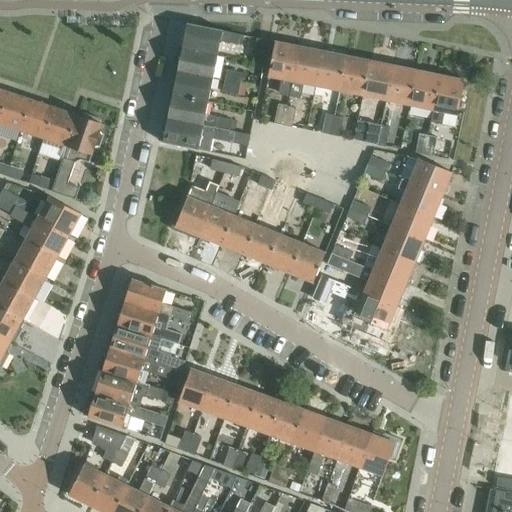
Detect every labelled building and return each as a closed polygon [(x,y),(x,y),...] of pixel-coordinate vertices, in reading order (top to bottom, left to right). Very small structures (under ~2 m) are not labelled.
[(187,24),(182,48),(217,56),(220,42),(239,45),(241,36),(222,32),(187,24)] [(257,39),(252,63),(265,65),(270,41),(257,39)] [(276,43),(269,77),(281,80),(278,94),(290,96),(300,48),(276,43)] [(182,48),(177,72),(212,79),(217,56),(182,48)] [(300,48),(290,96),(300,98),(303,84),(316,87),(324,53),(300,48)] [(324,53),(316,87),(340,92),(347,58),(324,53)] [(347,58),(340,92),(363,97),(370,63),(347,58)] [(370,63),(363,97),(386,102),(393,68),(370,63)] [(393,68),(386,102),(410,107),(417,73),(393,68)] [(227,70),(225,82),(241,85),(241,84),(243,73),(227,70)] [(177,72),(172,95),(207,103),(212,79),(177,72)] [(417,73),(410,107),(433,112),(440,78),(417,73)] [(440,78),(433,112),(457,117),(464,83),(440,78)] [(225,82),(223,93),(239,96),(245,97),(247,86),(241,84),(241,85),(225,82)] [(0,118),(8,94),(0,90),(0,118)] [(8,94),(0,118),(0,124),(21,132),(31,101),(8,94)] [(172,95),(167,118),(203,126),(207,103),(172,95)] [(31,101),(21,132),(44,139),(54,109),(31,101)] [(279,105),(275,124),(284,126),(288,107),(279,105)] [(288,107),(284,126),(292,128),(296,109),(288,107)] [(54,109),(44,139),(67,147),(77,117),(54,109)] [(326,115),(322,134),(330,135),(334,116),(326,115)] [(55,181),(52,191),(74,199),(77,192),(74,186),(66,184),(73,162),(80,159),(88,162),(92,148),(95,149),(97,148),(102,134),(101,132),(98,131),(100,125),(98,124),(99,121),(98,119),(88,116),(86,117),(85,120),(77,117),(67,147),(56,181),(55,181)] [(334,116),(330,135),(340,137),(344,119),(334,116)] [(218,117),(216,128),(231,131),(233,121),(218,117)] [(167,118),(162,142),(197,150),(209,152),(212,139),(232,144),(248,147),(250,136),(234,132),(231,132),(231,131),(216,128),(216,129),(203,126),(167,118)] [(358,121),(354,140),(377,145),(381,126),(358,121)] [(381,126),(377,145),(386,147),(390,128),(381,126)] [(420,135),(416,153),(424,155),(428,136),(420,135)] [(428,136),(424,155),(434,157),(438,138),(428,136)] [(372,157),(368,166),(386,174),(390,164),(372,157)] [(409,157),(402,177),(411,181),(410,183),(410,184),(443,198),(452,175),(419,161),(409,157)] [(213,160),(211,170),(225,173),(227,164),(213,160)] [(0,162),(0,174),(6,176),(10,166),(0,162)] [(227,164),(225,173),(239,177),(241,167),(227,164)] [(10,166),(6,176),(20,181),(24,170),(10,166)] [(368,166),(365,173),(383,181),(386,174),(368,166)] [(262,176),(258,186),(270,190),(274,181),(262,176)] [(42,177),(38,187),(52,191),(55,181),(42,177)] [(403,179),(399,189),(407,192),(401,206),(433,220),(443,198),(410,184),(410,183),(403,179)] [(274,181),(270,190),(285,196),(289,187),(274,181)] [(177,212),(171,227),(171,230),(186,235),(188,234),(189,232),(198,236),(210,207),(219,186),(209,182),(205,191),(192,186),(181,212),(179,211),(177,212)] [(3,189),(0,195),(0,198),(16,207),(17,206),(21,199),(4,190),(3,189)] [(307,194),(303,204),(316,210),(321,200),(307,194)] [(0,198),(0,207),(12,214),(11,216),(28,225),(33,228),(26,241),(56,257),(68,236),(38,219),(39,218),(33,216),(17,206),(16,207),(0,198)] [(39,218),(38,219),(68,236),(80,215),(50,199),(39,218)] [(321,200),(316,210),(330,215),(334,205),(321,200)] [(354,201),(350,211),(368,218),(372,209),(354,201)] [(401,206),(391,228),(424,242),(433,220),(401,206)] [(210,207),(198,236),(221,246),(233,216),(211,207),(210,207)] [(350,211),(347,218),(365,225),(368,218),(350,211)] [(233,216),(221,246),(244,255),(256,225),(233,216)] [(256,225),(244,255),(267,264),(279,235),(256,225)] [(391,228),(382,250),(415,264),(424,242),(391,228)] [(279,235),(267,264),(290,274),(302,244),(279,235)] [(26,241),(15,261),(45,278),(56,257),(26,241)] [(302,244),(290,274),(313,283),(325,254),(302,244)] [(336,245),(332,255),(350,262),(350,261),(354,253),(336,245)] [(373,271),(373,272),(406,286),(415,264),(382,250),(373,271)] [(332,255),(328,265),(369,282),(364,294),(396,308),(406,286),(373,272),(373,271),(350,261),(350,262),(332,255)] [(4,281),(3,283),(33,299),(45,278),(15,261),(4,281)] [(323,276),(320,284),(338,292),(341,284),(323,276)] [(0,279),(0,308),(21,320),(33,299),(3,283),(4,281),(0,279)] [(131,279),(124,303),(159,314),(171,318),(190,324),(193,313),(163,303),(167,291),(131,279)] [(364,294),(354,317),(387,331),(396,308),(364,294)] [(124,303),(117,326),(152,337),(161,340),(179,345),(182,335),(167,330),(171,318),(159,314),(124,303)] [(0,336),(9,341),(13,343),(21,330),(17,328),(21,320),(0,308),(0,336)] [(117,326),(109,349),(145,360),(167,367),(170,356),(157,352),(161,340),(152,337),(117,326)] [(0,336),(0,367),(3,367),(11,354),(10,351),(6,349),(9,341),(0,336)] [(109,349),(102,372),(137,383),(138,382),(142,370),(168,378),(172,368),(167,367),(145,360),(109,349)] [(191,371),(179,402),(203,411),(214,379),(191,371)] [(102,372),(95,394),(130,405),(139,408),(143,397),(146,398),(146,397),(161,401),(164,391),(150,386),(138,382),(137,383),(102,372)] [(214,379),(203,411),(225,419),(237,387),(214,379)] [(237,387),(225,419),(248,427),(259,395),(237,387)] [(161,401),(161,402),(171,405),(175,394),(164,391),(161,401)] [(95,394),(87,418),(99,422),(126,430),(130,416),(156,424),(159,414),(139,408),(130,405),(95,394)] [(259,395),(248,427),(270,436),(282,404),(259,395)] [(270,436),(268,442),(278,445),(280,439),(293,444),(304,412),(282,404),(270,436)] [(304,412),(293,444),(315,452),(327,420),(304,412)] [(159,414),(156,424),(165,427),(168,417),(159,414)] [(315,452),(308,471),(317,474),(324,455),(338,460),(350,428),(327,420),(315,452)] [(98,427),(92,444),(107,451),(104,458),(113,463),(127,437),(98,427)] [(350,428),(338,460),(361,468),(372,436),(350,428)] [(169,434),(166,444),(179,449),(179,450),(187,453),(194,435),(186,431),(183,439),(169,434)] [(372,436),(361,468),(383,477),(390,458),(393,459),(396,458),(401,443),(400,440),(381,433),(379,439),(372,436)] [(194,435),(187,453),(196,456),(203,438),(194,435)] [(127,437),(113,463),(123,468),(129,454),(137,440),(127,436),(127,437)] [(230,448),(224,466),(232,470),(239,451),(230,448)] [(127,487),(114,511),(141,511),(148,498),(156,484),(163,471),(172,453),(161,449),(138,493),(127,487)] [(239,451),(232,470),(241,473),(248,454),(239,451)] [(252,452),(245,470),(255,474),(261,456),(252,452)] [(86,462),(70,495),(92,506),(106,477),(96,472),(98,468),(86,462)] [(260,463),(255,476),(265,480),(270,467),(260,463)] [(276,464),(269,483),(278,486),(284,467),(276,464)] [(206,466),(200,476),(209,481),(210,481),(212,478),(216,469),(206,466)] [(284,467),(278,486),(286,489),(293,470),(284,467)] [(216,469),(212,478),(231,488),(233,488),(238,478),(216,469)] [(163,471),(156,484),(165,489),(172,475),(163,471)] [(307,475),(301,491),(312,495),(318,479),(307,475)] [(169,509),(167,511),(194,511),(197,507),(210,481),(209,481),(200,476),(186,504),(182,506),(173,501),(169,509)] [(106,477),(92,506),(104,511),(114,511),(127,487),(106,477)] [(329,484),(322,502),(331,506),(337,487),(329,484)] [(490,491),(485,511),(511,511),(511,494),(492,491),(490,491)] [(148,498),(141,511),(167,511),(169,509),(148,498)] [(242,499),(237,508),(244,511),(246,511),(251,504),(242,499)] [(349,499),(345,511),(348,511),(371,511),(373,507),(349,499)] [(274,511),(276,508),(266,503),(261,511),(274,511)]
